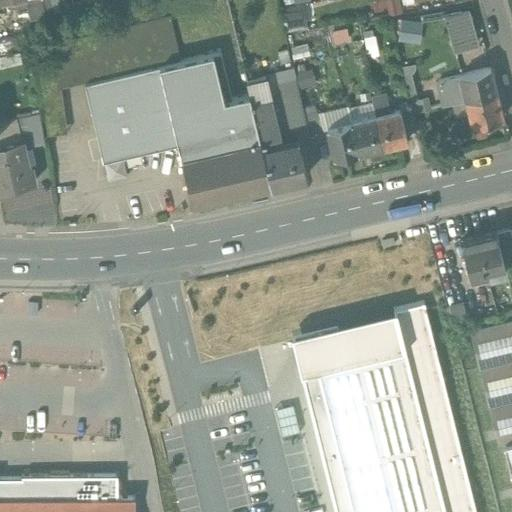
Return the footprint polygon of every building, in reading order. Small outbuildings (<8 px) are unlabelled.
[(1,0),(2,6),(10,4),(10,7),(27,4),(30,20),(44,17),(39,0),(1,0)] [(53,0),(43,0),(47,16),(57,14),(53,0)] [(468,12),(445,18),(453,49),(477,43),(468,12)] [(169,16),(52,45),(56,62),(37,64),(47,136),(66,133),(60,89),(84,84),(180,60),(169,16)] [(306,17),(286,20),(287,30),(307,26),(306,17)] [(15,37),(0,40),(0,52),(17,48),(15,37)] [(180,60),(84,84),(103,162),(177,144),(191,203),(271,184),(251,103),(249,94),(231,98),(220,51),(180,60)] [(19,52),(0,56),(0,68),(21,64),(19,52)] [(490,68),(459,75),(459,76),(438,81),(444,106),(452,104),(496,93),(490,68)] [(294,77),(268,84),(282,143),(298,139),(299,141),(309,138),(294,77)] [(268,84),(266,79),(248,83),(253,102),(251,103),(271,184),(271,186),(308,176),(308,175),(307,175),(299,141),(298,139),(282,143),(268,84)] [(388,113),(385,93),(371,96),(375,116),(382,146),(407,140),(399,110),(388,113)] [(496,93),(452,104),(455,116),(468,113),(471,125),(502,117),(496,93)] [(38,115),(16,119),(21,139),(23,145),(43,142),(38,115)] [(375,116),(351,122),(358,152),(382,146),(375,116)] [(351,122),(326,128),(333,158),(358,152),(351,122)] [(21,139),(0,143),(0,189),(34,182),(30,164),(27,165),(23,145),(21,139)] [(509,227),(496,230),(499,242),(511,239),(509,227)] [(495,231),(460,239),(469,276),(504,267),(495,231)] [(478,511),(426,302),(292,335),(299,363),(335,511),(350,511),(352,511),(478,511)] [(511,319),(473,329),(503,446),(502,446),(502,448),(503,448),(510,473),(509,473),(509,475),(510,475),(511,481),(511,319)] [(0,511),(134,511),(135,496),(117,496),(117,474),(0,474),(0,511)]
